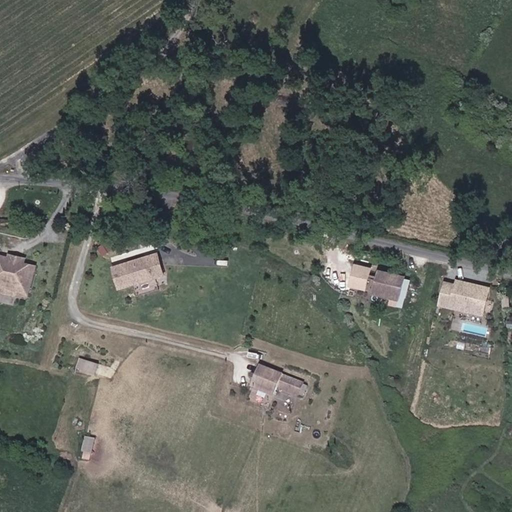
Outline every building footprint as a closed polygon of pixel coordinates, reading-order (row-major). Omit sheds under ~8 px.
[(111,238),(98,246),(104,255),(117,247),(111,238)] [(30,296),(38,266),(27,263),(28,258),(12,254),(10,261),(3,259),(4,255),(0,254),(0,290),(18,295),(19,293),(30,296)] [(166,276),(160,255),(147,258),(148,261),(132,266),(131,263),(116,268),(122,289),(166,276)] [(371,268),(354,263),(348,285),(365,290),(371,268)] [(404,298),(409,278),(385,272),(380,292),(404,298)] [(444,283),(439,302),(484,312),(489,288),(458,281),(457,286),(444,283)] [(97,373),(100,364),(82,358),(79,368),(97,373)] [(300,396),(304,385),(263,369),(255,389),(276,397),(279,388),(300,396)] [(93,454),(97,439),(87,437),(84,451),(93,454)]
